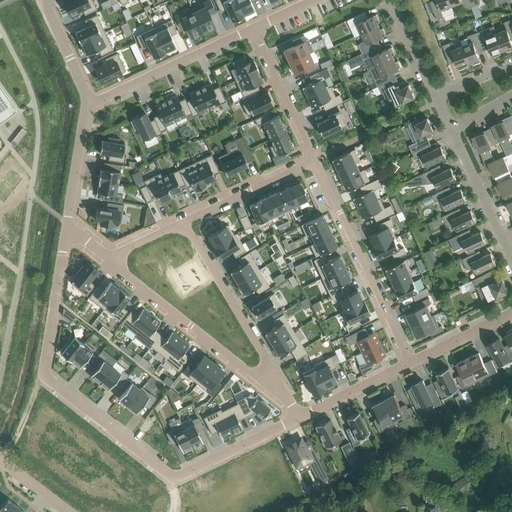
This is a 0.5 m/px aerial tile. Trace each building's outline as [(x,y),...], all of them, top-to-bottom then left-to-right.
[(69,0),(70,0),(64,3),(69,15),(82,9),(84,15),(97,9),(92,0),(69,0)] [(209,0),(208,0),(192,8),(203,32),(214,26),(209,15),(215,12),(209,0)] [(235,0),(214,0),(220,12),(226,9),(232,21),(243,16),(235,0)] [(235,0),(243,16),(244,16),(243,15),(246,14),(246,16),(252,13),(251,11),(254,10),(249,0),(235,0)] [(434,12),(437,19),(454,13),(451,6),(449,0),(436,0),(438,3),(432,5),(430,1),(430,2),(424,4),(428,14),(434,12)] [(449,0),(451,6),(462,2),(464,9),(471,7),(468,0),(449,0)] [(192,8),(174,16),(180,28),(186,26),(192,37),(195,36),(195,37),(201,34),(200,33),(203,32),(192,8)] [(365,12),(347,20),(355,37),(362,34),(379,26),(377,23),(380,22),(376,14),(364,20),(361,14),(365,13),(365,12)] [(87,27),(75,32),(80,43),(104,31),(97,15),(84,20),(87,27)] [(171,20),(153,28),(165,53),(165,52),(167,51),(168,52),(174,50),(173,48),(176,47),(171,35),(177,32),(171,20)] [(511,42),(510,36),(511,35),(511,23),(511,20),(504,22),(506,29),(496,33),(503,51),(506,49),(506,52),(511,49),(511,42)] [(363,40),(358,44),(363,53),(380,45),(376,47),(374,41),(386,35),(382,28),(380,29),(379,26),(362,34),(365,40),(363,40)] [(153,28),(136,36),(142,49),(148,46),(154,58),(165,53),(153,28)] [(499,52),(503,51),(496,33),(486,37),(483,30),(476,32),(483,51),(483,50),(482,47),(488,44),(492,57),(500,54),(499,52)] [(104,31),(80,43),(81,44),(82,46),(81,47),(83,52),(85,52),(86,55),(98,49),(101,55),(113,50),(104,31)] [(468,44),(462,46),(469,63),(472,62),(473,65),(481,62),(476,49),(481,47),(483,51),(476,32),(467,36),(468,42),(468,44)] [(294,46),(283,51),(289,62),(309,53),(313,51),(308,40),(306,40),(304,35),(292,41),(294,46)] [(452,42),(442,45),(449,64),(450,63),(448,59),(454,57),(459,70),(467,67),(466,65),(469,63),(462,46),(456,48),(456,47),(452,42)] [(380,45),(363,53),(370,70),(394,59),(393,56),(395,55),(391,47),(379,53),(376,47),(380,45)] [(108,65),(95,71),(101,82),(107,80),(107,81),(116,77),(115,76),(126,71),(117,53),(105,59),(108,65)] [(309,53),(289,62),(294,74),(305,69),(307,74),(319,68),(316,63),(314,64),(313,63),(309,53)] [(235,68),(230,70),(236,82),(258,71),(253,60),(253,61),(252,60),(247,62),(244,56),(232,62),(235,68)] [(394,59),(370,70),(378,86),(396,77),(391,79),(389,74),(401,68),(398,61),(395,62),(394,59)] [(312,83),(302,88),(307,98),(328,88),(328,87),(324,78),(330,75),(327,68),(326,68),(323,70),(309,76),(312,83)] [(258,71),(236,82),(243,97),(241,98),(260,89),(257,84),(263,81),(258,71)] [(396,77),(378,86),(381,93),(382,93),(391,110),(406,103),(405,101),(415,97),(409,84),(403,87),(402,83),(395,86),(392,80),(396,78),(396,77)] [(211,84),(200,89),(209,109),(226,101),(219,86),(213,89),(211,84)] [(328,88),(307,98),(311,107),(311,108),(322,103),(325,110),(343,102),(339,94),(335,96),(330,86),(328,87),(328,88)] [(0,122),(14,112),(15,111),(15,110),(15,109),(15,108),(15,107),(0,87),(0,122)] [(185,98),(193,117),(209,109),(200,89),(189,94),(192,99),(186,102),(185,98)] [(260,89),(241,98),(244,104),(242,104),(247,116),(252,114),(253,114),(253,113),(260,110),(261,112),(267,108),(267,107),(272,104),(272,105),(273,104),(267,92),(267,93),(259,97),(256,92),(260,90),(260,89)] [(177,96),(166,101),(175,121),(191,114),(193,117),(185,98),(179,101),(177,96)] [(159,115),(154,117),(161,134),(162,134),(161,132),(167,129),(165,126),(175,121),(166,101),(155,106),(159,115)] [(318,127),(316,128),(319,133),(321,133),(322,136),(345,125),(337,107),(326,112),(329,118),(316,124),(318,127)] [(145,112),(133,118),(143,139),(154,134),(155,137),(161,134),(154,117),(153,117),(154,119),(149,122),(145,112)] [(268,113),(254,119),(257,126),(263,123),(270,139),(286,131),(278,115),(271,119),(268,113)] [(511,133),(511,116),(503,121),(493,126),(494,128),(500,141),(500,142),(507,156),(511,153),(511,144),(508,135),(511,133)] [(417,120),(408,124),(417,142),(409,145),(412,153),(430,144),(426,146),(423,140),(430,136),(428,132),(433,130),(427,117),(421,120),(418,122),(417,120)] [(236,122),(228,125),(231,131),(238,127),(236,122)] [(495,161),(488,147),(500,142),(500,141),(494,128),(473,138),(474,140),(474,142),(476,143),(487,165),(489,164),(495,161)] [(273,145),(269,147),(274,156),(272,157),(275,165),(290,158),(286,151),(294,148),(286,131),(270,139),(273,145)] [(101,140),(99,153),(100,153),(109,154),(108,160),(124,163),(126,156),(123,156),(124,143),(124,144),(118,143),(119,139),(108,137),(107,141),(102,140),(101,140)] [(239,148),(218,157),(227,176),(227,175),(247,166),(248,166),(246,163),(253,160),(244,140),(237,143),(239,148)] [(430,144),(412,153),(415,159),(419,157),(424,167),(446,157),(441,146),(428,152),(426,146),(431,144),(430,144)] [(355,149),(333,159),(333,160),(338,170),(356,162),(360,160),(355,149)] [(511,163),(511,153),(507,156),(495,161),(489,164),(494,174),(499,184),(511,177),(511,175),(507,165),(511,163)] [(211,154),(195,162),(206,185),(216,180),(214,175),(219,172),(211,154)] [(100,169),(98,181),(99,181),(118,184),(121,165),(104,162),(103,169),(101,168),(101,169),(100,169)] [(195,162),(178,170),(185,185),(186,188),(192,185),(194,190),(195,190),(196,190),(206,185),(195,162)] [(356,162),(338,170),(343,180),(360,172),(360,171),(356,162)] [(439,166),(422,174),(427,184),(433,183),(434,182),(437,188),(456,179),(451,168),(439,173),(436,168),(440,166),(439,166)] [(360,172),(343,180),(347,190),(347,191),(370,180),(364,169),(360,171),(360,172)] [(162,177),(171,198),(182,193),(180,187),(185,185),(178,170),(162,177)] [(160,173),(143,181),(145,185),(151,197),(152,197),(157,194),(160,203),(171,198),(162,177),(160,173)] [(511,177),(499,184),(508,204),(511,202),(511,177)] [(364,194),(353,198),(354,199),(358,209),(378,199),(374,190),(382,186),(378,179),(361,187),(364,194)] [(99,181),(97,192),(103,193),(102,199),(121,202),(122,194),(116,193),(118,184),(99,181)] [(292,185),(290,186),(298,204),(308,199),(300,181),(299,182),(297,183),(296,181),(291,184),(292,185)] [(145,185),(140,188),(146,203),(153,200),(152,197),(151,197),(145,185)] [(280,191),(279,191),(288,209),(288,208),(298,204),(290,186),(280,191)] [(449,187),(432,195),(435,202),(439,200),(444,210),(466,200),(461,189),(448,195),(446,189),(450,188),(449,187)] [(279,191),(269,196),(279,215),(289,211),(288,208),(288,209),(279,191)] [(269,196),(259,200),(269,220),(270,220),(279,215),(269,196)] [(378,199),(358,209),(363,218),(363,219),(373,214),(376,221),(394,213),(391,205),(384,208),(380,198),(378,199)] [(259,200),(249,205),(259,227),(271,222),(270,220),(269,220),(259,200)] [(96,207),(94,219),(101,221),(100,223),(113,226),(113,223),(120,224),(124,205),(107,202),(106,208),(96,207)] [(147,206),(143,228),(155,223),(148,206),(147,206)] [(459,208),(442,216),(445,223),(446,226),(453,225),(454,225),(457,230),(476,221),(471,210),(458,216),(456,211),(460,209),(459,208)] [(246,215),(240,218),(245,229),(252,226),(246,215)] [(323,215),(301,225),(306,236),(310,234),(328,225),(323,215)] [(442,216),(435,220),(438,227),(445,223),(442,216)] [(371,238),(369,239),(372,245),(374,244),(375,247),(394,238),(394,239),(396,238),(391,227),(393,226),(390,219),(379,224),(382,230),(370,236),(371,238)] [(209,239),(208,240),(211,246),(213,245),(214,247),(234,235),(228,225),(208,237),(209,239)] [(328,225),(310,234),(314,243),(315,244),(333,236),(328,225)] [(469,229),(448,239),(454,251),(464,246),(466,251),(486,242),(481,232),(468,237),(466,232),(469,230),(469,229)] [(214,247),(213,248),(220,259),(232,251),(235,257),(246,251),(236,234),(234,235),(214,247)] [(314,243),(310,245),(315,256),(338,246),(337,245),(333,236),(315,244),(314,243)] [(375,247),(374,247),(379,259),(392,253),(395,259),(406,254),(403,247),(399,249),(394,239),(394,238),(375,247)] [(479,251),(462,259),(466,269),(473,268),(474,267),(476,273),(480,271),(496,264),(491,253),(478,259),(476,253),(479,251)] [(241,265),(230,272),(231,272),(232,275),(230,276),(233,281),(235,280),(237,283),(259,270),(249,253),(238,259),(241,265)] [(325,255),(313,260),(322,278),(345,267),(340,256),(340,255),(327,261),(325,255)] [(406,259),(386,269),(391,279),(409,271),(411,271),(406,259)] [(78,274),(71,283),(86,296),(95,285),(89,281),(98,270),(88,262),(83,267),(82,266),(76,273),(78,274)] [(345,267),(322,278),(330,296),(341,291),(339,285),(351,279),(350,278),(349,276),(351,275),(348,269),(346,270),(345,267)] [(259,270),(237,283),(243,293),(243,294),(255,287),(258,293),(269,286),(259,270)] [(409,271),(391,279),(396,289),(413,281),(409,271)] [(490,272),(472,280),(475,288),(476,287),(485,305),(500,298),(499,296),(508,291),(503,279),(497,282),(496,277),(493,278),(490,272)] [(97,287),(89,298),(104,310),(120,289),(119,289),(118,287),(119,286),(114,282),(113,283),(110,281),(102,291),(97,287)] [(413,281),(396,289),(401,300),(418,292),(413,281)] [(120,289),(104,310),(119,322),(127,311),(122,307),(130,296),(120,288),(119,289),(120,289)] [(341,291),(330,296),(333,302),(338,300),(344,311),(363,302),(361,300),(363,299),(360,293),(359,294),(357,291),(344,297),(341,291)] [(273,294),(251,307),(253,310),(252,311),(255,316),(256,315),(258,318),(270,312),(273,317),(284,311),(273,294)] [(419,308),(406,314),(411,326),(432,316),(431,316),(426,305),(431,303),(428,298),(416,303),(419,308)] [(344,311),(341,312),(347,324),(345,325),(348,331),(359,326),(356,320),(369,314),(363,302),(344,311)] [(63,308),(62,315),(71,323),(75,317),(63,308)] [(131,311),(121,323),(136,335),(151,315),(143,308),(137,316),(131,311)] [(276,326),(264,333),(265,334),(267,336),(265,337),(268,342),(270,341),(271,344),(293,331),(283,314),(273,320),(276,326)] [(136,335),(134,336),(149,349),(151,347),(150,346),(160,334),(154,329),(160,322),(151,315),(136,335)] [(432,316),(411,326),(417,337),(429,331),(432,336),(443,330),(441,325),(439,326),(433,315),(431,316),(432,316)] [(365,328),(345,338),(348,345),(356,342),(361,352),(379,344),(374,333),(368,335),(365,328)] [(160,334),(150,346),(151,347),(165,357),(165,358),(180,338),(172,331),(166,339),(160,334)] [(293,331),(271,344),(278,355),(278,356),(290,349),(293,354),(304,348),(293,331)] [(75,337),(61,354),(70,361),(83,344),(75,337)] [(165,357),(163,359),(178,372),(190,357),(183,352),(189,345),(180,338),(165,358),(165,357)] [(499,338),(488,344),(500,367),(511,359),(511,348),(509,343),(503,347),(499,338)] [(83,344),(70,361),(71,361),(79,368),(94,349),(85,342),(83,344)] [(361,352),(354,356),(359,366),(358,367),(362,375),(382,365),(379,358),(384,355),(379,344),(361,352)] [(304,348),(293,354),(297,360),(307,354),(304,348)] [(97,367),(90,376),(99,383),(112,367),(103,360),(106,357),(100,352),(96,358),(92,362),(97,367)] [(479,353),(468,358),(478,380),(489,375),(497,372),(491,360),(484,363),(479,353)] [(343,354),(337,357),(340,362),(345,359),(343,354)] [(190,361),(182,372),(197,384),(213,363),(203,355),(195,365),(190,361)] [(331,356),(312,365),(313,368),(314,367),(324,388),(327,387),(328,389),(334,386),(333,384),(336,382),(330,371),(336,368),(331,356)] [(478,380),(468,358),(456,364),(462,374),(456,377),(462,389),(468,386),(478,380)] [(213,363),(197,384),(212,396),(220,385),(215,381),(223,371),(220,369),(221,367),(216,363),(215,365),(213,363)] [(112,367),(99,383),(108,390),(115,381),(120,385),(126,378),(128,375),(123,370),(121,374),(112,367)] [(313,368),(302,373),(313,395),(325,389),(324,388),(314,367),(313,368)] [(439,379),(434,382),(442,399),(459,391),(458,388),(459,388),(458,387),(458,388),(449,369),(449,368),(436,374),(437,374),(439,379)] [(125,390),(118,398),(127,405),(140,389),(126,378),(120,385),(125,390)] [(408,390),(416,408),(432,400),(423,380),(412,385),(413,387),(408,390)] [(140,389),(127,405),(136,412),(143,404),(148,408),(156,398),(150,394),(141,387),(140,389)] [(251,394),(236,401),(237,403),(238,403),(245,417),(255,412),(263,418),(270,409),(265,406),(267,404),(262,400),(261,402),(251,394)] [(394,394),(383,400),(394,422),(405,417),(406,419),(411,416),(405,404),(400,407),(394,394)] [(395,424),(394,422),(383,400),(372,405),(378,418),(373,420),(379,432),(395,424)] [(222,411),(221,411),(232,434),(242,429),(238,420),(245,417),(238,403),(237,403),(222,411)] [(220,409),(203,418),(211,434),(218,430),(222,439),(232,434),(221,411),(222,411),(220,409)] [(347,419),(351,426),(345,429),(353,446),(360,442),(358,438),(369,433),(368,432),(365,426),(367,425),(363,417),(361,418),(358,413),(359,413),(358,412),(346,418),(347,419)] [(184,428),(184,429),(193,447),(203,442),(198,431),(204,428),(198,417),(192,420),(194,424),(184,428)] [(325,419),(318,422),(319,424),(315,426),(326,447),(340,440),(336,432),(337,432),(334,427),(330,419),(326,421),(325,419)] [(172,430),(166,433),(171,444),(177,442),(183,452),(193,447),(184,429),(184,428),(182,424),(171,429),(172,430)] [(301,438),(286,445),(296,466),(308,461),(318,482),(327,478),(313,448),(307,451),(301,438)] [(341,447),(348,461),(356,457),(349,442),(348,442),(349,443),(341,447)] [(377,450),(358,461),(361,466),(379,455),(377,450)] [(476,469),(451,486),(458,497),(483,479),(476,469)] [(2,507),(0,509),(3,511),(24,511),(8,499),(6,502),(5,501),(1,506),(2,507)]
